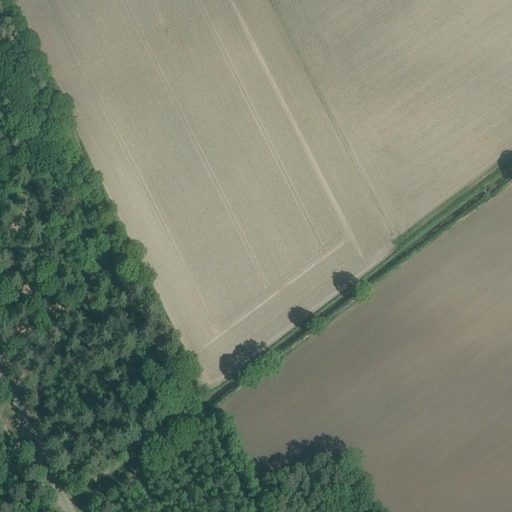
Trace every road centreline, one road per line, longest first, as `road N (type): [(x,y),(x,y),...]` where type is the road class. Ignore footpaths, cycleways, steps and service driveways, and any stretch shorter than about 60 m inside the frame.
road 1 (track): [(84,511),(225,401)]
road 2 (unclassified): [(68,511),(0,371)]
